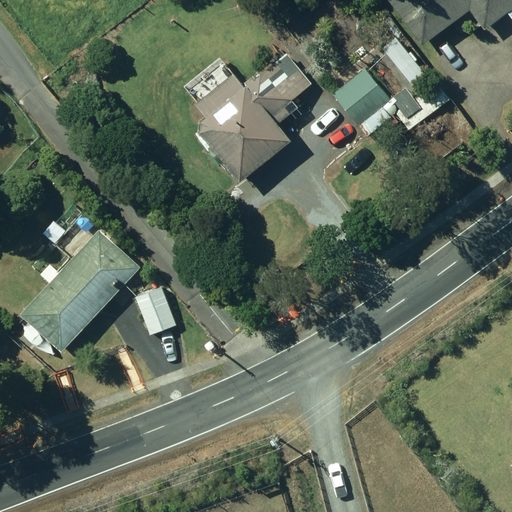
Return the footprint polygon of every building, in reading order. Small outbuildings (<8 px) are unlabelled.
[(511,15),(511,0),(393,0),(429,47),(477,12),(491,31),(511,15)] [(389,49),(421,90),(433,80),(401,40),(389,49)] [(207,129),(248,182),(298,143),(284,125),(298,114),(290,105),(314,87),(301,71),(292,77),(283,65),(252,89),(241,75),(203,105),(216,122),(207,129)] [(338,94),(372,137),(387,126),(391,131),(402,122),(396,115),(402,110),(370,70),(338,94)] [(469,144),(477,154),(486,147),(478,137),(469,144)] [(29,317),(67,352),(144,269),(106,234),(29,317)] [(143,314),(152,333),(172,324),(163,305),(143,314)]
